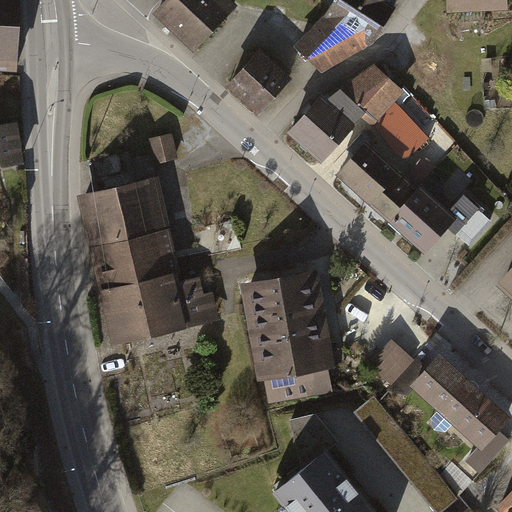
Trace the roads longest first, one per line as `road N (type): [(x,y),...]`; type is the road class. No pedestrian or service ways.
road 1 (tertiary): [(52,44),(113,49),(184,84),(511,377)]
road 2 (primary): [(108,511),(78,407),(56,266),(52,44)]
